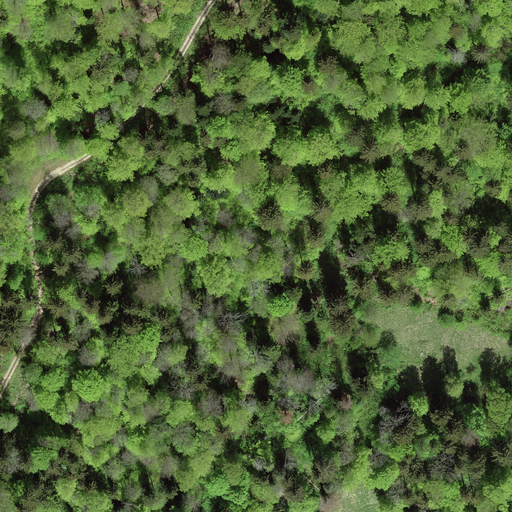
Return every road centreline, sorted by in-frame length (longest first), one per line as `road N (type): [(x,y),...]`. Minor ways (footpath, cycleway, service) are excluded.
road 1 (track): [(144,511),(250,402),(397,131),(511,12)]
road 2 (track): [(213,0),(162,83),(104,141),(33,191),(29,239),(43,294),(0,393)]
